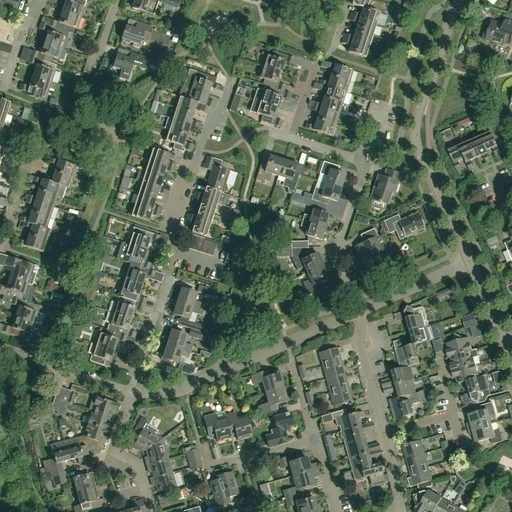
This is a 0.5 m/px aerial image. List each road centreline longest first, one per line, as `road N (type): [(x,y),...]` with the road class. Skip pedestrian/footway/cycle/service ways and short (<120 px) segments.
road 1 (residential): [(131,387),(195,162),(231,81)]
road 2 (residential): [(131,387),(188,385),(359,312)]
road 3 (unclassified): [(457,0),(415,122),(427,174)]
road 4 (residential): [(359,312),(336,244),(361,161)]
road 5 (residential): [(361,161),(289,138),(311,62)]
road 6 (residential): [(131,387),(113,450),(136,465),(149,511)]
road 7 (residential): [(131,387),(0,349)]
road 8 (residential): [(200,444),(208,467),(314,441)]
road 9 (residential): [(384,433),(359,312)]
road 10 (residential): [(359,312),(469,264)]
